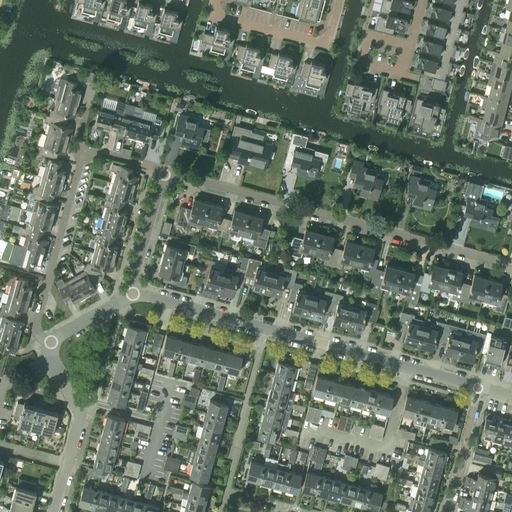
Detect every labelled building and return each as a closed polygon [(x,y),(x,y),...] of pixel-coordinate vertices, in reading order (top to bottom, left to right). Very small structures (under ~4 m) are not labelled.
[(83,4),(81,9),(95,13),(96,7),(103,9),(105,0),(76,0),(76,2),(83,4)] [(111,0),(107,16),(120,20),(122,14),(129,16),(131,6),(125,4),(125,0),(111,0)] [(382,0),(379,11),(387,13),(397,15),(399,9),(408,11),(410,0),(390,0),(388,0),(382,0)] [(442,0),(443,0),(441,6),(451,8),(456,9),(462,11),(463,5),(466,6),(468,0),(442,0)] [(138,2),(133,23),(146,27),(148,21),(154,22),(157,13),(150,11),(152,5),(138,2)] [(322,8),(299,2),(295,15),(309,19),(310,16),(319,19),(322,8)] [(437,23),(446,25),(451,27),(457,28),(459,22),(462,23),(465,12),(462,11),(456,9),(454,15),(449,14),(451,8),(441,6),(432,3),(429,15),(438,17),(437,23)] [(182,20),(182,19),(180,19),(176,18),(177,12),(164,9),(158,30),(172,33),(173,27),(178,28),(179,29),(180,29),(182,20)] [(387,13),(386,18),(378,16),(374,29),(392,34),(394,27),(403,29),(406,18),(397,15),(387,13)] [(502,27),(501,29),(511,31),(511,19),(508,19),(506,28),(502,27)] [(434,34),(432,40),(442,42),(447,44),(453,45),(454,40),(457,40),(460,29),(457,28),(451,27),(450,33),(444,32),(446,25),(437,23),(428,20),(425,32),(434,34)] [(203,32),(201,39),(201,41),(211,44),(210,48),(224,52),(225,46),(231,47),(232,47),(234,38),(228,36),(229,31),(216,27),(213,35),(203,32)] [(511,31),(501,29),(501,31),(505,32),(503,41),(511,43),(511,31)] [(428,57),(437,59),(443,61),(449,62),(450,57),(453,57),(456,46),(453,45),(447,44),(445,50),(440,49),(442,42),(432,40),(423,37),(420,48),(430,51),(428,57)] [(496,49),(496,51),(511,55),(511,43),(503,41),(500,50),(496,49)] [(239,45),(235,58),(242,60),(240,66),(254,69),(255,63),(262,65),(264,55),(258,54),(259,48),(246,44),(245,46),(239,45)] [(493,50),(492,53),(494,54),(493,62),(497,63),(511,67),(511,55),(496,51),(493,50)] [(272,53),(268,67),(274,68),(273,74),(286,78),(288,72),(294,74),(297,64),(290,62),(292,57),(278,53),(278,55),(272,53)] [(423,74),(434,77),(444,79),(446,74),(449,74),(451,63),(449,62),(443,61),(441,67),(435,65),(437,59),(428,57),(419,54),(416,66),(425,68),(423,74)] [(320,80),(326,82),(327,82),(329,73),(328,72),(323,71),(324,65),(311,61),(310,63),(304,62),(300,75),(307,77),(305,83),(319,86),(320,80)] [(493,62),(490,73),(511,79),(511,76),(511,67),(497,63),(493,62)] [(93,73),(91,81),(98,83),(100,75),(93,73)] [(487,73),(487,76),(489,77),(487,84),(491,85),(511,90),(511,86),(510,85),(511,79),(490,73),(487,73)] [(444,80),(444,79),(434,77),(431,88),(444,91),(447,81),(444,80)] [(78,105),(82,91),(76,89),(77,83),(60,78),(58,85),(60,85),(57,99),(78,105)] [(348,105),(347,109),(360,113),(361,108),(368,110),(370,102),(373,103),(377,87),(376,87),(376,88),(363,84),(363,83),(355,81),(354,84),(347,82),(345,91),(351,93),(350,98),(349,98),(348,101),(349,102),(348,105)] [(485,93),(484,95),(506,101),(508,94),(510,95),(511,90),(491,85),(489,94),(485,93)] [(380,105),(378,113),(386,115),(385,119),(397,122),(398,119),(399,116),(400,116),(401,113),(400,113),(401,108),(408,109),(411,99),(404,97),(405,94),(397,92),(396,93),(383,90),(384,89),(382,88),(378,104),(380,105)] [(481,95),(480,98),(483,98),(481,106),(486,108),(505,112),(506,108),(504,108),(506,101),(484,95),(481,95)] [(414,114),(412,122),(420,124),(419,127),(431,131),(432,128),(433,125),(434,125),(435,122),(434,122),(435,117),(442,118),(445,108),(439,107),(440,103),(431,101),(431,102),(417,99),(418,98),(416,97),(412,113),(414,114)] [(75,117),(78,105),(57,99),(53,110),(51,110),(49,116),(67,121),(68,115),(75,117)] [(119,127),(126,103),(117,101),(115,107),(115,109),(100,105),(94,127),(109,131),(111,125),(119,127)] [(135,139),(141,117),(133,115),(135,106),(126,103),(119,127),(125,129),(123,135),(135,139)] [(479,115),(479,118),(500,123),(502,116),(504,117),(505,112),(486,108),(483,116),(479,115)] [(183,134),(181,142),(198,146),(200,138),(206,140),(209,129),(196,126),(197,119),(179,114),(174,132),(183,134)] [(69,140),(72,128),(65,127),(67,121),(49,116),(46,115),(44,121),(50,123),(47,134),(69,140)] [(470,115),(469,119),(478,121),(474,137),(489,141),(490,137),(495,139),(497,139),(498,138),(499,136),(501,130),(499,130),(500,123),(479,118),(470,115)] [(154,121),(141,117),(135,139),(149,143),(151,136),(157,138),(162,120),(155,118),(154,121)] [(239,157),(238,161),(265,168),(270,150),(261,148),(263,141),(262,140),(263,136),(250,132),(251,130),(235,126),(231,139),(229,138),(225,154),(234,157),(235,156),(239,157)] [(293,133),(283,167),(289,169),(291,163),(299,165),(297,172),(314,177),(319,159),(325,160),(326,159),(327,156),(327,154),(313,150),(305,148),(308,137),(293,133)] [(65,153),(69,140),(47,134),(43,146),(41,146),(39,154),(56,159),(58,151),(65,153)] [(511,147),(505,145),(502,156),(511,159),(511,153),(511,147)] [(45,165),(42,177),(64,183),(67,171),(61,169),(62,163),(45,158),(43,165),(45,165)] [(376,198),(381,179),(375,177),(377,169),(362,165),(363,162),(353,160),(349,175),(355,176),(353,183),(362,186),(360,193),(376,198)] [(135,189),(138,177),(132,175),(133,169),(113,164),(111,170),(116,172),(113,183),(135,189)] [(429,208),(435,189),(428,187),(430,181),(411,176),(406,193),(415,195),(412,203),(429,208)] [(32,192),(32,193),(35,194),(35,193),(53,198),(54,193),(61,195),(64,183),(42,177),(40,185),(33,188),(32,192)] [(490,216),(491,209),(484,207),(486,200),(479,199),(483,184),(478,183),(468,180),(464,195),(468,196),(463,213),(471,215),(469,223),(494,229),(497,218),(490,216)] [(132,201),(135,189),(113,183),(110,194),(107,193),(106,200),(123,205),(125,199),(132,201)] [(31,192),(26,210),(33,211),(54,218),(58,206),(51,204),(53,198),(35,193),(35,194),(32,193),(31,192)] [(202,227),(203,222),(208,203),(194,199),(191,208),(181,205),(176,223),(189,227),(190,224),(202,227)] [(125,224),(129,212),(122,210),(123,205),(106,200),(104,206),(107,207),(103,218),(125,224)] [(221,236),(226,218),(219,216),(222,206),(208,203),(203,222),(209,224),(208,226),(213,228),(212,233),(221,236)] [(232,219),(226,218),(221,236),(230,238),(231,233),(236,234),(242,236),(243,233),(248,214),(234,210),(232,219)] [(25,228),(43,233),(44,228),(51,229),(54,218),(33,211),(29,223),(27,222),(25,228)] [(265,248),(270,230),(260,227),(262,217),(248,214),(243,233),(249,235),(249,237),(254,239),(252,244),(265,248)] [(122,236),(125,224),(103,218),(100,229),(98,228),(96,235),(114,239),(115,234),(122,236)] [(22,227),(20,234),(26,235),(23,246),(45,253),(48,241),(41,239),(43,233),(25,228),(22,227)] [(314,253),(320,233),(305,229),(303,238),(293,236),(288,254),(301,257),(302,252),(307,253),(308,251),(314,253)] [(332,266),(337,248),(331,246),(333,236),(320,233),(314,253),(321,254),(320,257),(324,258),(323,263),(332,266)] [(116,259),(119,247),(112,245),(114,239),(96,235),(94,241),(97,241),(94,253),(116,259)] [(193,255),(196,245),(178,240),(176,247),(166,244),(162,258),(182,263),(184,257),(187,258),(188,253),(193,255)] [(354,263),(360,244),(345,240),(343,249),(337,248),(332,266),(341,268),(343,263),(347,264),(348,262),(354,263)] [(13,244),(8,261),(11,262),(15,263),(33,268),(35,262),(41,264),(45,253),(23,246),(16,245),(13,244)] [(372,277),(374,272),(377,259),(371,257),(374,248),(360,244),(354,263),(361,265),(360,268),(365,269),(363,274),(372,277)] [(112,270),(116,259),(94,253),(91,264),(88,263),(86,266),(102,279),(106,269),(112,270)] [(246,269),(245,275),(254,278),(251,288),(266,291),(271,271),(264,269),(265,267),(260,266),(261,261),(249,257),(246,269)] [(184,286),(187,277),(182,276),(183,271),(180,270),(182,263),(162,258),(158,272),(168,275),(167,281),(184,286)] [(206,258),(201,276),(207,277),(204,287),(219,291),(224,271),(217,269),(218,267),(213,266),(215,260),(206,258)] [(442,287),(447,268),(433,264),(431,273),(424,272),(421,285),(420,290),(429,292),(430,287),(435,288),(435,285),(442,287)] [(395,288),(400,269),(386,265),(383,274),(374,272),(372,277),(369,290),(381,293),(383,288),(388,289),(389,286),(395,288)] [(85,297),(96,291),(93,285),(102,279),(86,266),(83,269),(84,271),(74,277),(85,297)] [(224,271),(219,291),(233,295),(235,285),(242,287),(245,275),(246,269),(237,266),(237,269),(226,266),(224,271)] [(271,271),(266,291),(280,295),(283,285),(292,288),(293,282),(296,270),(284,267),(283,272),(278,271),(278,273),(271,271)] [(460,301),(465,283),(459,281),(461,271),(447,268),(442,287),(448,289),(448,291),(452,293),(451,298),(460,301)] [(416,302),(420,290),(421,285),(411,282),(414,272),(400,269),(395,288),(402,290),(401,292),(405,294),(404,299),(416,302)] [(7,274),(4,283),(11,285),(9,293),(31,299),(34,288),(27,286),(29,280),(7,274)] [(483,298),(488,279),(473,275),(471,284),(465,283),(460,301),(469,303),(471,298),(475,299),(476,296),(483,298)] [(85,297),(74,277),(64,283),(61,278),(55,281),(66,300),(71,297),(75,303),(85,297)] [(504,313),(509,294),(499,292),(502,282),(488,279),(483,298),(489,300),(488,302),(493,304),(491,309),(504,313)] [(292,288),(288,299),(295,301),(292,311),(307,315),(312,295),(305,293),(306,291),(301,289),(302,284),(293,282),(292,288)] [(312,295),(307,315),(321,319),(323,309),(329,310),(334,293),(325,290),(323,296),(319,294),(318,297),(312,295)] [(3,304),(1,310),(19,315),(21,309),(27,311),(31,299),(9,293),(5,304),(3,304)] [(334,293),(329,310),(336,312),(333,322),(347,326),(352,306),(346,304),(346,302),(342,301),(343,295),(334,293)] [(352,306),(347,326),(361,330),(364,320),(373,322),(378,304),(365,301),(364,306),(359,305),(359,308),(352,306)] [(0,328),(21,334),(24,322),(17,321),(19,315),(1,310),(0,314),(0,328)] [(401,311),(397,329),(406,331),(404,341),(418,345),(423,325),(425,320),(414,317),(414,314),(401,311)] [(511,318),(504,316),(502,325),(511,328),(511,318)] [(127,325),(124,338),(141,343),(145,330),(149,331),(151,324),(132,319),(131,326),(127,325)] [(423,325),(418,345),(432,349),(435,339),(441,341),(445,323),(437,320),(435,326),(431,325),(430,327),(423,325)] [(445,323),(441,341),(447,342),(444,352),(458,356),(463,336),(466,328),(455,325),(445,323)] [(0,349),(9,352),(10,346),(17,348),(21,334),(0,328),(0,349)] [(463,336),(458,356),(472,360),(475,350),(481,352),(486,334),(477,331),(472,330),(471,335),(470,338),(463,336)] [(155,332),(151,345),(153,346),(159,347),(163,334),(155,332)] [(174,356),(179,338),(166,335),(161,353),(174,356)] [(499,367),(506,339),(490,335),(483,363),(499,367)] [(124,338),(120,350),(138,355),(141,343),(124,338)] [(187,360),(192,342),(179,338),(174,356),(187,360)] [(199,363),(204,345),(192,342),(187,360),(199,363)] [(212,366),(217,349),(204,345),(199,363),(212,366)] [(224,370),(230,352),(217,349),(212,366),(224,370)] [(120,350),(117,363),(135,367),(138,355),(120,350)] [(237,373),(242,355),(230,352),(224,370),(237,373)] [(278,360),(274,373),(292,378),(297,360),(282,356),(281,361),(278,360)] [(117,363),(113,375),(131,380),(135,367),(117,363)] [(308,369),(305,381),(312,383),(315,371),(308,369)] [(289,390),(292,378),(274,373),(271,385),(289,390)] [(113,375),(110,387),(128,392),(131,380),(113,375)] [(317,375),(312,393),(325,396),(330,379),(317,375)] [(330,379),(325,396),(338,400),(343,382),(330,379)] [(338,400),(337,404),(350,407),(351,403),(355,385),(343,382),(338,400)] [(297,410),(299,405),(292,403),(295,392),(289,390),(271,385),(267,398),(292,405),(291,408),(297,410)] [(355,385),(351,403),(363,407),(368,389),(355,385)] [(191,386),(189,394),(197,397),(199,389),(191,386)] [(110,387),(107,400),(124,405),(128,392),(110,387)] [(368,389),(363,407),(369,408),(368,414),(374,415),(376,410),(380,392),(368,389)] [(380,392),(376,410),(388,413),(393,396),(380,392)] [(183,393),(182,399),(195,403),(197,397),(189,394),(183,393)] [(136,407),(136,408),(142,410),(146,397),(139,395),(136,407)] [(415,417),(419,399),(407,395),(402,413),(415,417)] [(288,417),(291,408),(292,405),(267,398),(264,411),(288,417)] [(182,399),(180,406),(193,410),(195,403),(182,399)] [(425,426),(432,402),(419,399),(415,417),(413,423),(425,426)] [(210,400),(206,413),(224,418),(227,405),(210,400)] [(29,427),(35,406),(17,402),(13,417),(20,419),(18,424),(29,427)] [(438,430),(440,423),(444,406),(432,402),(425,426),(438,430)] [(41,430),(46,409),(35,406),(29,427),(41,430)] [(309,406),(305,420),(312,421),(315,408),(309,406)] [(452,427),(457,409),(444,406),(440,423),(452,427)] [(315,408),(312,421),(317,423),(318,423),(322,409),(315,408)] [(52,433),(58,413),(46,409),(41,430),(52,433)] [(291,435),(292,430),(285,428),(288,417),(264,411),(261,423),(279,428),(285,430),(284,433),(291,435)] [(206,413),(203,426),(220,430),(224,418),(206,413)] [(107,414),(103,427),(121,432),(125,419),(107,414)] [(340,414),(336,428),(343,430),(347,416),(340,414)] [(491,440),(498,416),(493,415),(491,420),(485,418),(480,437),(491,440)] [(347,416),(343,430),(349,432),(353,418),(347,416)] [(502,443),(507,424),(502,423),(503,418),(498,416),(491,440),(502,443)] [(137,423),(136,429),(149,433),(151,426),(137,423)] [(275,441),(279,428),(261,423),(257,436),(275,441)] [(372,423),(368,437),(374,439),(378,425),(372,423)] [(175,424),(173,431),(187,435),(188,428),(175,424)] [(511,425),(507,424),(502,443),(511,446),(511,425)] [(378,425),(374,439),(381,440),(385,427),(378,425)] [(57,426),(55,433),(63,435),(64,428),(57,426)] [(203,426),(199,438),(217,443),(220,430),(203,426)] [(103,427),(100,440),(118,445),(121,432),(103,427)] [(409,437),(411,431),(398,428),(396,434),(409,437)] [(136,429),(134,436),(147,439),(149,433),(136,429)] [(173,431),(171,437),(185,441),(187,435),(173,431)] [(199,438),(196,450),(214,455),(217,443),(199,438)] [(447,448),(448,442),(448,441),(436,438),(434,444),(447,448)] [(100,440),(97,452),(114,457),(118,445),(100,440)] [(314,445),(310,459),(316,461),(320,447),(314,445)] [(419,456),(419,458),(424,460),(425,459),(442,464),(446,451),(428,446),(426,455),(424,454),(420,455),(419,456)] [(320,447),(316,461),(323,463),(327,449),(320,447)] [(196,450),(192,463),(210,468),(214,455),(196,450)] [(485,462),(487,455),(474,451),(472,458),(485,462)] [(97,452),(93,465),(111,470),(114,457),(97,452)] [(345,454),(341,468),(348,470),(352,456),(345,454)] [(424,460),(419,458),(419,456),(412,454),(411,459),(417,460),(417,463),(423,466),(421,472),(439,476),(442,464),(425,459),(424,460)] [(166,456),(165,462),(178,466),(180,459),(166,456)] [(276,467),(272,485),(284,488),(289,471),(291,463),(293,463),(294,457),(290,456),(287,465),(278,463),(276,467)] [(352,456),(348,470),(354,471),(358,457),(352,456)] [(16,466),(17,459),(9,457),(7,464),(16,466)] [(259,482),(264,464),(250,460),(246,478),(259,482)] [(127,461),(125,467),(139,471),(141,464),(127,461)] [(165,462),(163,469),(176,472),(178,466),(165,462)] [(377,462),(373,477),(379,478),(383,464),(377,462)] [(192,463),(189,476),(207,481),(210,468),(192,463)] [(272,485),(276,467),(264,464),(259,482),(272,485)] [(383,464),(379,478),(385,480),(389,466),(383,464)] [(86,474),(99,477),(101,470),(88,467),(86,474)] [(125,467),(124,474),(137,477),(139,471),(125,467)] [(499,479),(501,471),(488,468),(486,475),(478,473),(476,478),(466,476),(465,481),(494,489),(497,479),(499,479)] [(297,492),(301,474),(289,471),(284,488),(297,492)] [(315,492),(320,474),(307,471),(302,489),(315,492)] [(435,489),(439,476),(421,472),(418,484),(435,489)] [(327,496),(332,478),(320,474),(315,492),(327,496)] [(34,490),(36,483),(18,478),(16,485),(13,497),(33,502),(36,491),(34,490)] [(340,499),(345,481),(332,478),(327,496),(340,499)] [(192,480),(189,493),(207,498),(210,485),(192,480)] [(352,503),(357,485),(345,481),(340,499),(352,503)] [(491,499),(494,489),(465,481),(464,486),(473,489),(472,494),(491,499)] [(371,483),(370,488),(365,506),(377,510),(379,504),(386,506),(389,494),(382,492),(375,490),(377,485),(371,483)] [(432,502),(435,489),(418,484),(414,497),(432,502)] [(365,506),(370,488),(357,485),(352,503),(365,506)] [(92,507),(96,489),(83,486),(79,503),(92,507)] [(177,488),(176,492),(182,494),(182,498),(187,499),(185,506),(203,510),(207,498),(189,493),(189,494),(183,492),(184,489),(177,488)] [(104,510),(109,493),(96,489),(92,507),(104,510)] [(511,502),(511,497),(511,493),(505,492),(503,500),(511,502)] [(110,511),(117,511),(122,496),(109,493),(104,510),(110,511)] [(488,510),(491,499),(472,494),(470,499),(461,497),(459,502),(488,510)] [(130,511),(134,499),(122,496),(117,511),(130,511)] [(24,511),(30,511),(33,502),(13,497),(10,508),(24,511)] [(420,511),(429,511),(432,502),(414,497),(411,509),(420,511)] [(144,511),(147,503),(134,499),(130,511),(144,511)] [(487,511),(488,510),(459,502),(458,507),(468,510),(466,511),(487,511)] [(157,511),(159,506),(147,503),(144,511),(157,511)]
